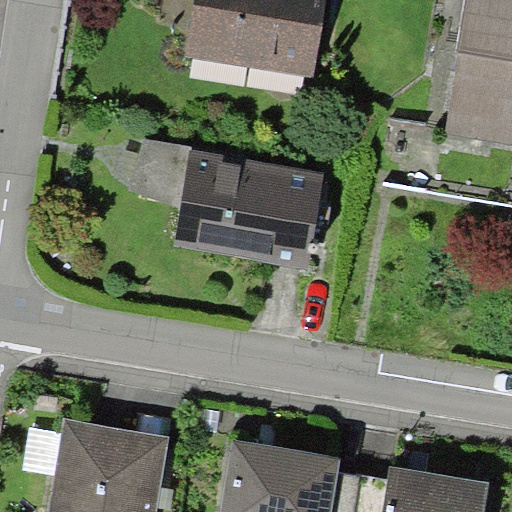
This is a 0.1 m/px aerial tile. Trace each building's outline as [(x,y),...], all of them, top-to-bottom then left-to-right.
[(193,0),(188,42),(316,59),(323,0),(193,0)] [(511,0),(463,0),(458,41),(511,48),(511,0)] [(511,48),(458,41),(447,125),(511,133),(511,48)] [(180,238),(315,256),(327,165),(192,147),(180,238)] [(160,511),(175,422),(67,406),(51,511),(160,511)] [(335,511),(347,439),(242,423),(228,511),(335,511)] [(490,511),(498,466),(397,451),(387,511),(490,511)]
